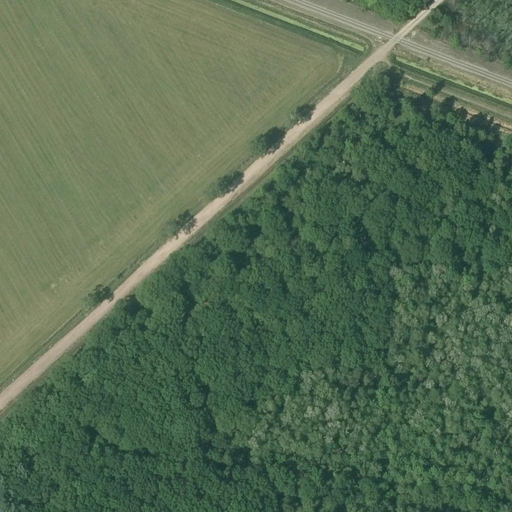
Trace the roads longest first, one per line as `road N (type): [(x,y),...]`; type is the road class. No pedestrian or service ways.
road 1 (track): [(377,55),(0,400)]
road 2 (track): [(394,66),(511,113)]
